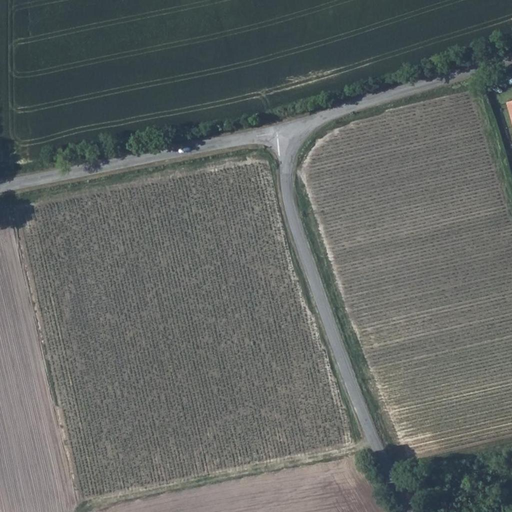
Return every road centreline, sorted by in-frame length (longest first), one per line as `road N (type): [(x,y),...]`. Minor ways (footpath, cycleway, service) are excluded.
road 1 (unclassified): [(414,511),(364,419),(291,216),(286,178),(294,139)]
road 2 (unclassified): [(0,185),(276,133),(294,139)]
road 3 (unclassified): [(294,139),(330,115),(511,63)]
road 4 (track): [(390,468),(511,443)]
